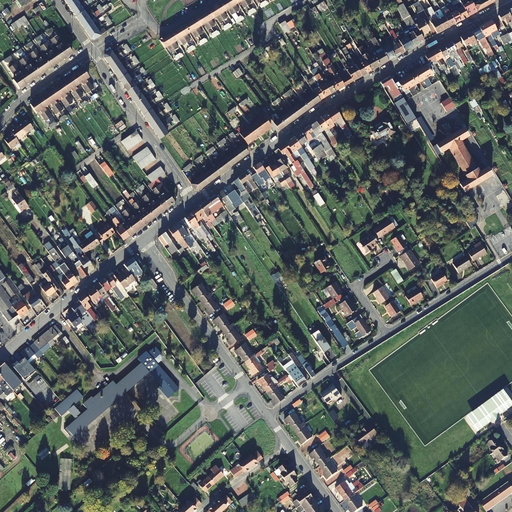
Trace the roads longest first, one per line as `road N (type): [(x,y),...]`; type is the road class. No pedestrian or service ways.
road 1 (tertiary): [(195,200),(329,102),(511,0)]
road 2 (residential): [(267,415),(143,239)]
road 3 (tertiary): [(0,356),(143,239)]
road 4 (residential): [(195,200),(90,53)]
road 5 (residential): [(511,258),(385,334)]
road 6 (residential): [(385,334),(267,415)]
